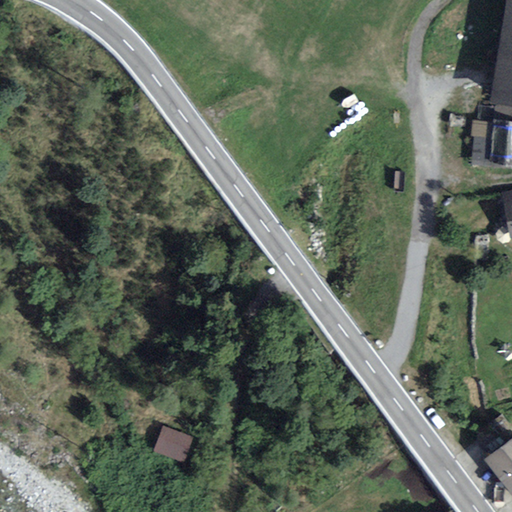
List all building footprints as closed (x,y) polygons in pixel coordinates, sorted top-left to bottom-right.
[(511,0),(505,0),(490,105),(511,108),(511,0)] [(511,121),(473,120),(470,166),(511,167),(511,121)] [(511,190),(501,192),(508,238),(511,237),(511,190)] [(189,439),(164,430),(157,449),(182,458),(189,439)] [(511,438),(484,460),(511,495),(511,438)]
